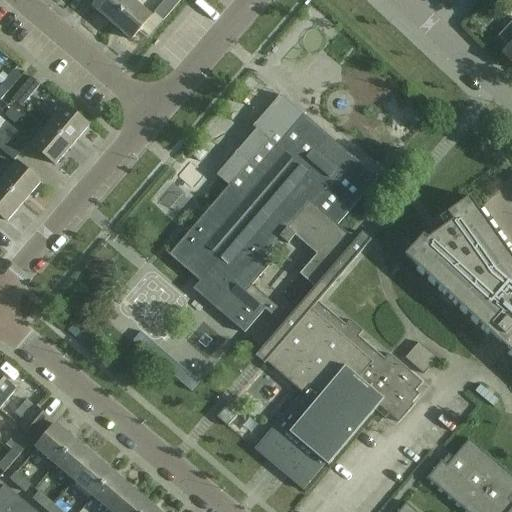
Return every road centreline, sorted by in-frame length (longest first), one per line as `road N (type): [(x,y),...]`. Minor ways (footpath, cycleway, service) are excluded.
road 1 (residential): [(223,511),(0,324)]
road 2 (residential): [(0,306),(158,116)]
road 3 (residential): [(158,116),(20,0)]
road 4 (residential): [(158,116),(261,0)]
road 5 (residential): [(511,102),(403,0)]
